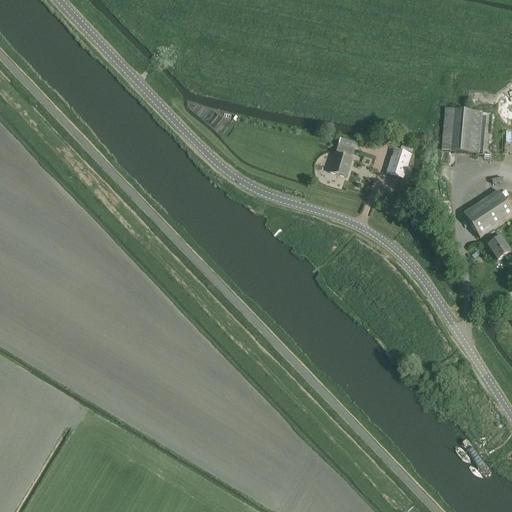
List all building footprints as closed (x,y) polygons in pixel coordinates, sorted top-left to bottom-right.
[(511,96),(510,97),(507,99),(505,101),(503,103),(502,105),(501,108),(501,111),(501,114),(502,117),(504,119),(505,121),(507,123),(510,125),(511,125),(511,96)] [(444,109),(441,151),(490,155),(494,114),(456,110),(444,109)] [(346,179),(352,160),(355,150),(338,145),(335,155),(329,174),(346,179)] [(405,180),(412,156),(396,150),(388,174),(405,180)] [(487,247),(498,263),(511,254),(501,238),(500,239),(495,231),(511,219),(511,211),(499,191),(463,215),(480,241),(483,239),(488,246),(487,247)]
